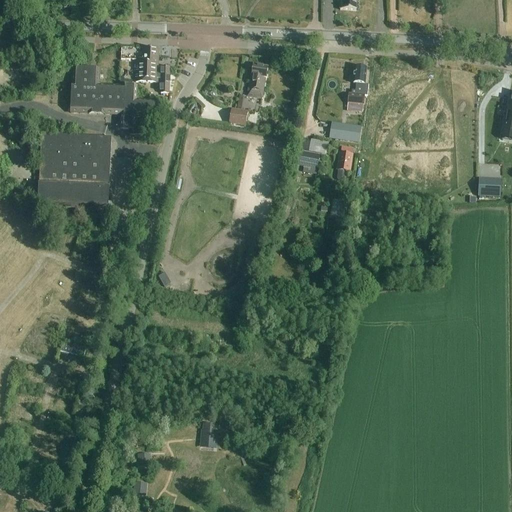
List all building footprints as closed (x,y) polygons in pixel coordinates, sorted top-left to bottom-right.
[(340,0),(340,11),(356,12),(356,0),(340,0)] [(158,50),(144,49),(143,61),(136,60),(136,82),(158,83),(158,79),(161,79),(161,93),(168,94),(169,68),(158,68),(158,50)] [(263,101),(267,68),(253,66),(250,84),(248,83),(246,98),(263,101)] [(349,94),(348,104),(347,112),(362,114),(364,97),(367,97),(368,86),(365,85),(366,69),(354,68),(353,84),(356,84),(355,92),(352,91),(351,95),(349,94)] [(73,69),(71,113),(121,116),(121,123),(119,123),(119,125),(121,126),(121,129),(130,130),(130,135),(150,136),(150,122),(136,122),(136,116),(155,117),(155,101),(136,101),(137,88),(99,87),(100,71),(73,69)] [(339,71),(339,91),(350,91),(351,71),(339,71)] [(236,92),(231,92),(231,102),(245,102),(246,80),(241,80),(241,84),(236,84),(236,92)] [(505,114),(503,131),(511,132),(511,93),(509,109),(506,109),(506,110),(505,114)] [(231,109),(229,124),(245,127),(248,112),(231,109)] [(325,145),(339,145),(339,131),(325,131),(325,145)] [(112,138),(42,135),(38,207),(108,210),(112,138)] [(350,173),(352,164),(353,155),(352,155),(353,149),(342,148),(341,153),(339,153),(336,171),(338,171),(337,179),(339,182),(344,183),(346,181),(347,173),(350,173)] [(300,152),(297,167),(304,168),(303,173),(316,176),(320,156),(300,152)] [(321,158),(321,178),(336,178),(336,158),(321,158)] [(478,197),(500,198),(501,182),(479,181),(478,197)] [(313,219),(328,221),(330,205),(315,203),(313,219)] [(70,260),(74,242),(63,240),(59,257),(70,260)] [(56,284),(55,294),(77,295),(78,286),(56,284)] [(35,308),(33,317),(50,321),(52,312),(35,308)] [(36,348),(38,340),(19,335),(16,342),(36,348)] [(23,381),(3,377),(0,391),(19,396),(23,381)] [(45,382),(44,389),(55,390),(56,383),(45,382)] [(0,420),(0,428),(14,432),(16,425),(0,420)] [(31,426),(31,435),(42,435),(42,426),(31,426)] [(216,450),(217,433),(201,431),(199,449),(216,450)] [(138,456),(138,468),(151,468),(151,456),(138,456)] [(133,496),(146,497),(147,485),(135,483),(133,496)]
